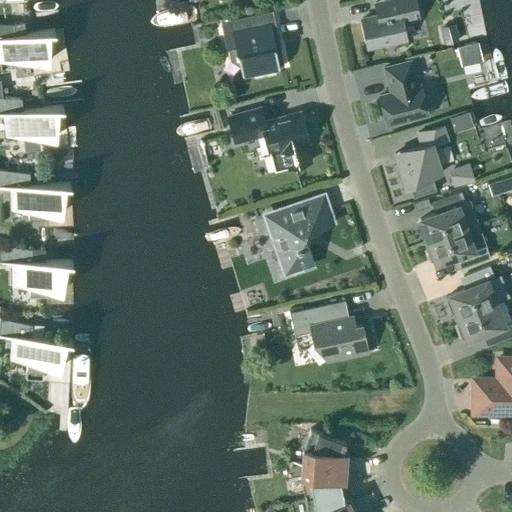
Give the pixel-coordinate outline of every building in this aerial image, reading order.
[(367,48),(405,40),(401,22),(419,18),(415,0),(377,0),(372,1),(375,16),(361,19),(367,48)] [(14,35),(12,24),(0,23),(0,59),(48,61),(49,31),(54,31),(54,29),(14,35)] [(443,45),(458,41),(454,23),(438,27),(443,45)] [(236,47),(227,49),(229,60),(240,68),(241,75),(248,73),(254,77),(274,73),(273,68),(283,66),(280,50),(279,51),(275,52),(269,24),(233,31),(236,47)] [(432,68),(449,64),(445,48),(428,53),(432,68)] [(417,86),(409,62),(384,68),(391,93),(379,96),(386,125),(427,115),(419,86),(417,86)] [(0,113),(3,113),(5,134),(21,135),(23,148),(39,146),(38,136),(56,137),(57,107),(63,107),(63,105),(22,110),(21,98),(2,97),(0,97),(0,113)] [(264,122),(260,108),(228,117),(234,142),(264,134),(269,153),(281,150),(286,168),(310,162),(305,144),(309,142),(301,112),(264,122)] [(421,145),(395,154),(399,167),(397,167),(399,171),(400,171),(404,184),(408,183),(413,198),(435,190),(431,176),(441,173),(431,144),(446,139),(442,126),(418,133),(421,145)] [(453,187),(474,181),(468,163),(447,169),(453,187)] [(29,185),(29,173),(0,169),(0,187),(10,187),(11,208),(27,209),(27,218),(43,217),(43,211),(61,214),(64,184),(70,184),(70,183),(29,185)] [(511,173),(499,178),(504,191),(511,188),(511,173)] [(424,243),(465,228),(465,227),(478,224),(469,201),(465,202),(461,191),(435,201),(439,212),(419,219),(421,223),(418,225),(424,243)] [(299,268),(308,265),(307,263),(313,261),(305,238),(306,237),(307,236),(307,235),(307,234),(307,233),(331,225),(322,198),(267,216),(286,271),(298,266),(299,268)] [(427,198),(413,202),(416,210),(429,206),(427,198)] [(465,228),(424,243),(430,261),(434,260),(435,264),(455,257),(459,269),(489,258),(482,236),(470,241),(465,228)] [(31,261),(31,249),(0,244),(0,262),(11,262),(12,283),(28,286),(28,294),(45,294),(45,288),(61,291),(66,262),(72,262),(72,261),(31,261)] [(454,319),(495,303),(490,289),(497,286),(489,265),(463,276),(468,287),(448,295),(450,299),(447,300),(454,319)] [(348,317),(344,300),(289,312),(294,336),(311,332),(313,343),(326,361),(367,352),(361,325),(354,327),(352,317),(348,317)] [(495,303),(454,319),(461,337),(465,336),(466,340),(485,332),(490,344),(511,335),(511,321),(504,325),(495,303)] [(72,340),(31,337),(32,326),(0,318),(0,336),(11,337),(11,358),(26,361),(26,375),(43,376),(43,365),(58,369),(65,340),(72,341),(72,340)] [(511,358),(497,358),(497,380),(473,379),(473,413),(511,413),(511,358)] [(301,463),(347,467),(348,452),(341,452),(345,441),(334,437),(335,433),(323,429),(321,433),(310,429),(302,449),(301,463)] [(346,481),(347,467),(301,463),(300,478),(304,498),(341,491),(339,481),(346,481)] [(353,511),(356,511),(349,498),(344,501),(341,491),(304,498),(306,511),(353,511)]
